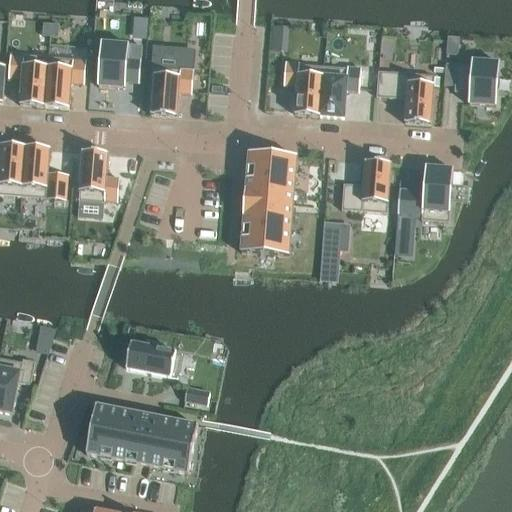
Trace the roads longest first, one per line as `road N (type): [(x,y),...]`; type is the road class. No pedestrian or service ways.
road 1 (residential): [(0,121),(237,137)]
road 2 (residential): [(237,137),(451,151)]
road 3 (residential): [(248,0),(237,137)]
